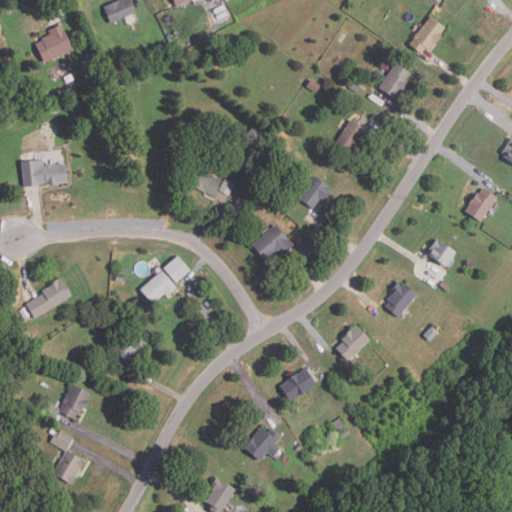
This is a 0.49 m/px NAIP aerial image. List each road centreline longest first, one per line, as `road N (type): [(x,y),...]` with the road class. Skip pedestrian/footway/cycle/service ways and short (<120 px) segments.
road 1 (residential): [(125,511),(203,382),(342,279),(511,37)]
road 2 (residential): [(269,331),(234,280),(171,233),(17,238)]
